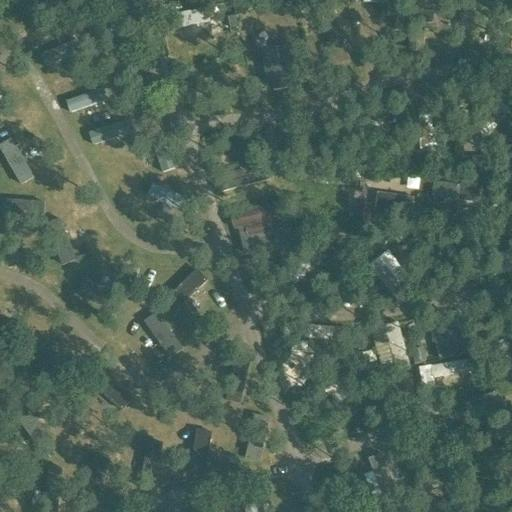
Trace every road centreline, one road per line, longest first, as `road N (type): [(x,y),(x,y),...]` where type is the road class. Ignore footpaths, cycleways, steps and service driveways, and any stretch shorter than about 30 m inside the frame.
road 1 (unknown): [(0,62),(38,76),(106,196),(142,231)]
road 2 (unknown): [(0,264),(35,274),(72,271),(142,231)]
road 3 (unknown): [(241,300),(315,265),(332,221)]
